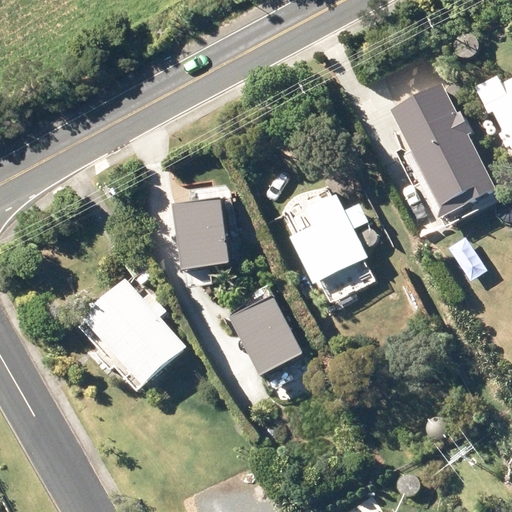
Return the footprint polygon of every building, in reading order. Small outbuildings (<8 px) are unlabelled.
[(511,77),(498,84),(495,77),(469,89),(482,115),(487,113),(508,156),(511,154),(511,77)] [(400,156),(433,220),(490,191),(462,136),(465,134),(455,114),(452,115),(437,86),(385,112),(406,152),(400,156)] [(286,239),(308,285),(362,259),(348,229),(364,222),(356,205),(340,213),(332,196),(302,210),(310,228),(286,239)] [(143,267),(146,266),(124,237),(109,248),(136,285),(149,275),(143,267)] [(99,353),(93,358),(104,371),(110,366),(133,391),(181,348),(120,280),(76,320),(78,323),(75,326),(99,353)] [(286,511),(262,462),(184,499),(190,511),(286,511)] [(511,511),(511,510),(505,501),(489,511),(511,511)]
